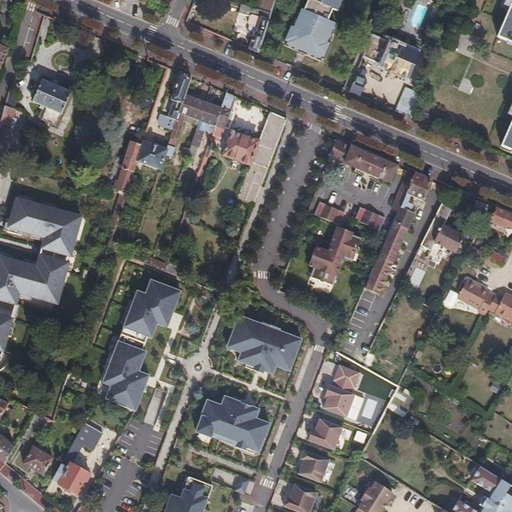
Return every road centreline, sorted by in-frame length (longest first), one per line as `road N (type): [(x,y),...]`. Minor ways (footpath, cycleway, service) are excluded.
road 1 (residential): [(320,108),(265,273),(276,300),(312,318),(321,336),(253,511)]
road 2 (secondary): [(320,108),(511,189)]
road 3 (secondary): [(165,41),(320,108)]
